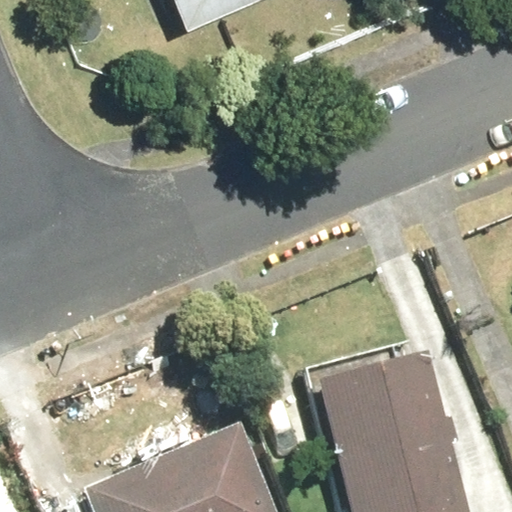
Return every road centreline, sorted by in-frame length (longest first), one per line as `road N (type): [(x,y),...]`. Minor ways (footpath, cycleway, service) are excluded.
road 1 (residential): [(87,257),(511,93)]
road 2 (residential): [(87,257),(0,66)]
